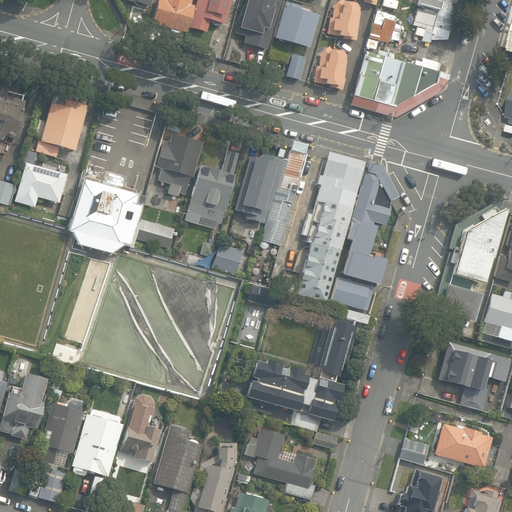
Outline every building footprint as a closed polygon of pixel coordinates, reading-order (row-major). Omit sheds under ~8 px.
[(173,33),(176,34),(179,33),(180,31),(186,33),(193,6),(189,5),(190,0),(157,0),(151,23),(170,29),(171,31),(173,33)] [(196,0),(189,28),(206,32),(209,21),(210,22),(212,25),(215,26),(218,26),(220,24),(224,25),(230,0),(196,0)] [(277,0),(256,0),(255,7),(245,4),(240,23),(270,31),(277,0)] [(336,39),(356,41),(359,12),(358,12),(359,8),(354,3),(343,1),(342,0),(339,0),(330,6),(332,9),(331,18),(328,18),(326,35),(336,35),(336,39)] [(423,33),(420,41),(446,40),(451,20),(449,0),(418,0),(412,25),(415,26),(414,31),(423,33)] [(273,39),(308,49),(317,16),(299,11),(300,7),(283,3),(273,39)] [(366,38),(363,48),(370,50),(371,46),(373,47),(375,41),(387,44),(388,42),(392,43),(393,40),(396,41),(399,30),(397,30),(397,26),(395,26),(396,22),(393,21),(394,17),(375,11),(368,38),(366,38)] [(251,33),(231,28),(223,60),(243,64),(251,33)] [(328,88),(341,91),(344,79),(343,79),(345,61),(344,60),(345,57),(341,51),(330,50),(328,47),(319,52),(318,66),(315,66),(312,83),(323,84),(322,86),(328,87),(328,88)] [(365,52),(352,97),(394,108),(435,85),(439,73),(435,72),(414,66),(393,60),(394,55),(379,51),(378,56),(365,52)] [(291,55),(284,77),(298,81),(304,58),(291,55)] [(414,66),(435,72),(438,63),(422,59),(421,63),(415,61),(414,66)] [(263,70),(275,73),(278,64),(265,61),(263,70)] [(394,108),(352,97),(350,106),(394,119),(445,90),(449,76),(439,73),(435,85),(394,108)] [(3,136),(17,140),(23,118),(19,117),(23,102),(5,97),(7,89),(0,87),(0,138),(2,139),(3,136)] [(60,148),(74,152),(86,107),(69,102),(69,100),(52,95),(36,154),(57,160),(60,148)] [(167,194),(177,197),(178,193),(184,195),(189,177),(191,178),(201,143),(171,135),(168,143),(163,141),(155,168),(161,170),(158,180),(170,183),(167,194)] [(282,159),(260,240),(279,245),(293,193),(294,193),(307,146),(292,142),(290,150),(289,150),(287,161),(282,159)] [(184,221),(215,229),(217,223),(220,224),(222,217),(224,218),(226,209),(224,209),(233,176),(232,175),(237,154),(227,151),(221,173),(199,167),(184,221)] [(326,304),(365,162),(329,153),(327,161),(324,160),(321,171),(319,171),(316,182),(317,182),(317,185),(320,186),(318,193),(316,193),(311,209),(309,210),(302,236),(307,237),(305,243),(310,245),(296,296),(326,304)] [(262,223),(280,160),(261,155),(260,160),(248,157),(233,211),(246,215),(245,219),(262,223)] [(380,183),(391,202),(400,197),(382,166),(369,162),(367,172),(367,173),(374,174),(379,184),(380,183)] [(14,202),(34,207),(37,198),(58,204),(66,175),(25,163),(14,202)] [(351,241),(342,276),(378,286),(386,261),(373,257),(372,259),(367,258),(376,228),(373,227),(374,223),(385,226),(391,207),(390,207),(391,202),(380,183),(379,184),(374,174),(367,173),(367,172),(363,171),(360,186),(361,186),(346,240),(351,241)] [(0,202),(9,205),(14,186),(0,181),(0,202)] [(77,245),(110,253),(121,245),(127,246),(133,222),(128,221),(135,195),(81,181),(67,232),(71,233),(77,245)] [(58,215),(68,218),(74,198),(64,195),(58,215)] [(448,249),(458,252),(464,232),(504,210),(499,200),(454,225),(448,249)] [(457,255),(451,275),(472,281),(484,285),(491,259),(492,260),(506,210),(504,210),(464,232),(458,252),(457,255)] [(134,239),(168,249),(173,230),(155,225),(157,221),(141,216),(134,239)] [(508,257),(501,255),(495,278),(511,283),(511,222),(505,246),(511,248),(508,257)] [(200,254),(210,257),(213,245),(203,242),(200,254)] [(210,269),(233,276),(241,251),(217,244),(210,269)] [(451,275),(457,255),(449,253),(431,312),(438,314),(447,286),(448,286),(451,275)] [(472,281),(451,275),(448,286),(469,292),(472,281)] [(329,301),(366,311),(372,287),(335,277),(329,301)] [(270,308),(275,292),(249,285),(245,301),(270,308)] [(448,286),(447,286),(438,314),(473,323),(482,295),(469,292),(448,286)] [(511,351),(511,349),(511,293),(502,290),(500,298),(488,294),(479,323),(482,324),(479,332),(503,340),(500,348),(511,351)] [(365,324),(368,316),(341,309),(339,317),(365,324)] [(246,319),(243,330),(259,335),(262,324),(246,319)] [(355,327),(330,320),(328,326),(321,324),(310,365),(316,367),(315,371),(319,372),(317,379),(314,378),(313,381),(304,378),(305,376),(300,375),(302,371),(285,367),(284,370),(278,369),(279,365),(263,361),(263,364),(253,361),(248,377),(254,379),(254,382),(248,381),(243,398),(250,399),(247,409),(269,415),(271,405),(293,411),(289,425),(315,432),(318,418),(330,421),(334,405),(329,404),(330,400),(335,402),(340,385),(332,383),(334,377),(341,379),(355,327)] [(51,359),(75,366),(80,351),(55,343),(51,359)] [(458,404),(481,411),(487,389),(481,388),(484,376),(504,382),(510,360),(500,357),(501,354),(496,353),(495,356),(447,343),(437,379),(462,386),(458,404)] [(10,436),(25,440),(29,427),(35,429),(42,403),(38,402),(43,381),(24,374),(18,396),(7,393),(1,418),(2,418),(1,420),(2,420),(0,426),(0,430),(10,434),(10,436)] [(205,401),(208,394),(202,392),(200,399),(205,401)] [(133,398),(118,452),(151,462),(160,430),(147,426),(153,404),(149,396),(141,394),(133,398)] [(39,462),(62,468),(67,452),(71,453),(83,411),(52,403),(39,447),(43,448),(39,462)] [(84,470),(107,477),(121,425),(120,424),(121,421),(119,421),(119,420),(120,417),(92,409),(92,411),(90,416),(85,414),(70,466),(72,467),(71,471),(72,472),(72,473),(82,476),(84,470)] [(432,452),(481,466),(489,435),(478,432),(479,430),(460,425),(460,427),(440,422),(432,452)] [(180,511),(200,446),(185,441),(188,431),(168,425),(152,484),(173,490),(167,511),(156,509),(154,511),(180,511)] [(283,493),(310,500),(314,486),(308,484),(315,458),(293,453),(291,462),(277,459),(278,454),(281,454),(284,444),(281,443),(283,435),(258,429),(255,439),(252,438),(250,443),(247,442),(244,455),(256,458),(252,475),(285,484),(283,493)] [(311,444),(332,449),(335,439),(328,437),(314,433),(311,444)] [(397,456),(420,463),(426,443),(402,437),(397,456)] [(201,511),(220,511),(222,507),(221,507),(228,480),(229,480),(233,467),(229,468),(230,464),(234,463),(235,443),(219,444),(216,456),(200,465),(199,471),(204,477),(202,484),(193,489),(190,498),(196,507),(195,508),(202,509),(201,511)] [(399,511),(428,511),(429,509),(432,510),(438,490),(436,490),(440,478),(437,477),(438,476),(426,473),(427,471),(419,469),(420,467),(412,465),(410,474),(411,474),(408,486),(403,484),(401,492),(398,491),(395,504),(401,505),(399,511)] [(8,490),(19,493),(24,473),(13,470),(8,490)] [(45,470),(37,498),(57,504),(65,476),(45,470)] [(237,479),(248,482),(250,476),(238,473),(237,479)] [(84,511),(87,511),(96,511),(105,480),(94,476),(84,511)] [(496,511),(499,502),(495,500),(497,493),(485,490),(483,495),(478,493),(479,491),(470,489),(468,497),(470,497),(466,509),(463,508),(462,511),(496,511)] [(265,511),(268,500),(264,499),(243,493),(242,494),(238,492),(234,508),(231,507),(229,511),(265,511)] [(118,511),(140,511),(142,506),(122,500),(118,511)]
